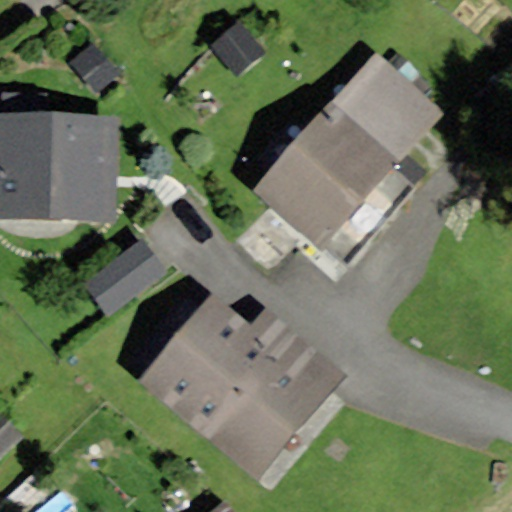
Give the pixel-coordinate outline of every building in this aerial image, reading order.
[(375,60),(257,199),(329,260),(447,121),(375,60)] [(121,127),(0,122),(0,225),(117,229),(121,127)] [(145,244),(83,285),(110,326),(172,284),(145,244)] [(253,334),(217,305),(148,392),(272,490),(356,385),(268,315),(253,334)] [(0,447),(12,436),(0,423),(0,447)]
